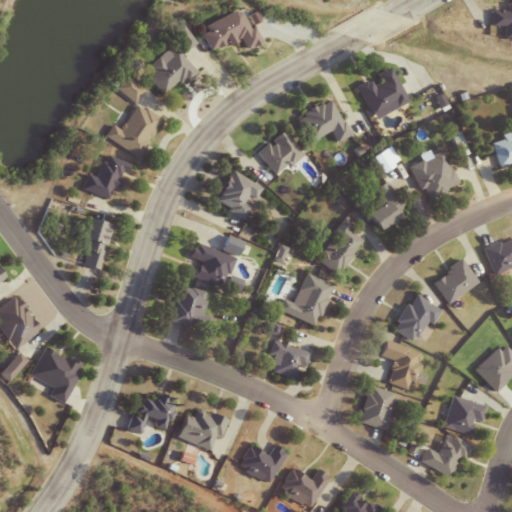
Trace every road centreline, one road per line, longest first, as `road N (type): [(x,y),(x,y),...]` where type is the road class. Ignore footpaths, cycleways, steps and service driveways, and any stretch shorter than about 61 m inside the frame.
road 1 (residential): [(40,511),(68,472),(165,184),(246,95),(415,0)]
road 2 (residential): [(456,511),(221,374),(77,320),(0,216)]
road 3 (residential): [(315,424),(362,307),(399,262),(511,199)]
